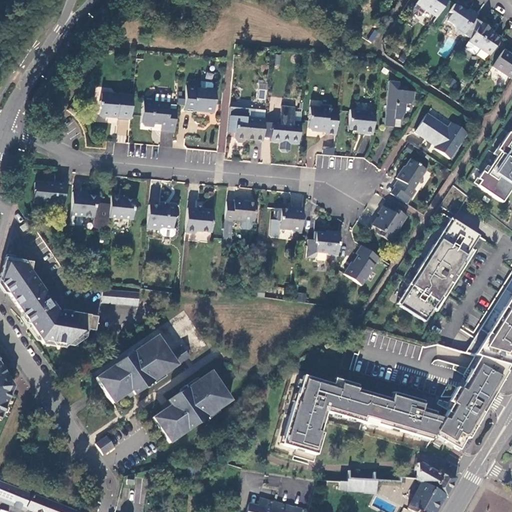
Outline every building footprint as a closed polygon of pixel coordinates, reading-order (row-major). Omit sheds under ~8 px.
[(435,19),(447,0),(417,0),(414,5),(435,19)] [(455,31),(463,36),(464,34),(475,18),(476,15),(468,9),(466,12),(454,5),(449,13),(451,14),(447,22),(453,26),(455,31)] [(479,49),(488,56),(500,38),(488,30),(489,28),(481,22),(475,18),(464,34),(471,38),(468,42),(479,49)] [(476,54),(479,49),(468,42),(465,47),(466,50),(473,55),(476,54)] [(511,79),(511,56),(511,55),(511,53),(504,49),(492,66),(511,79)] [(384,85),(380,128),(390,129),(390,123),(396,124),(401,117),(403,108),(406,108),(410,103),(411,95),(403,95),(404,91),(395,90),(395,86),(384,85)] [(203,112),(211,112),(211,108),(213,108),(215,93),(211,93),(199,93),(195,92),(195,88),(184,87),(182,114),(193,115),(193,113),(201,114),(203,112)] [(116,121),(128,122),(130,99),(99,96),(99,102),(96,104),(96,110),(98,111),(98,117),(107,119),(108,118),(115,119),(116,121)] [(167,105),(153,103),(141,102),(139,127),(142,130),(149,131),(152,128),(159,129),(158,134),(172,135),(174,113),(167,112),(167,105)] [(334,138),(336,112),(327,112),(327,108),(319,107),(317,109),(308,108),(306,130),(308,131),(311,135),(317,135),(321,133),(324,134),(325,137),(334,138)] [(297,146),(299,124),(291,124),(293,109),(280,108),(278,123),(270,122),(270,126),(268,140),(268,143),(297,146)] [(243,142),(260,144),(261,139),(262,125),(262,122),(247,121),(247,112),(227,110),(225,132),(232,133),(232,142),(234,144),(241,145),(243,142)] [(370,138),(372,112),(363,112),(360,115),(347,113),(345,135),(361,136),(361,138),(370,138)] [(449,159),(465,133),(450,123),(447,128),(425,114),(413,132),(430,144),(431,141),(435,144),(433,149),(449,159)] [(270,126),(262,125),(261,139),(268,140),(270,126)] [(511,131),(510,135),(507,133),(495,150),(498,152),(484,174),(480,172),(476,179),(479,181),(475,186),(500,203),(511,185),(511,131)] [(413,190),(426,171),(409,161),(400,173),(400,172),(394,179),(397,181),(392,189),(393,189),(410,200),(415,193),(413,190)] [(61,210),(63,185),(51,184),(52,186),(33,184),(31,204),(50,206),(50,209),(61,210)] [(410,200),(393,189),(390,195),(406,206),(410,200)] [(79,195),(71,194),(69,217),(92,219),(91,228),(96,231),(102,229),(104,206),(96,206),(97,199),(79,198),(79,195)] [(109,207),(107,219),(130,221),(131,212),(135,209),(135,202),(124,201),(118,200),(119,198),(110,197),(109,207)] [(232,204),(225,203),(223,223),(232,223),(232,221),(240,222),(251,223),(254,223),(255,206),(249,205),(242,205),(242,202),(233,201),(232,204)] [(147,205),(145,231),(155,232),(157,230),(168,231),(169,221),(173,216),(173,208),(171,206),(163,205),(162,207),(147,205)] [(388,244),(406,217),(395,210),(392,215),(382,208),(377,216),(380,218),(378,221),(375,219),(370,226),(380,233),(378,237),(388,244)] [(186,209),(183,234),(193,236),(197,233),(209,234),(211,212),(201,211),(194,210),(186,209)] [(289,233),(299,234),(302,210),(292,209),(291,211),(273,210),(272,222),(278,223),(278,230),(288,232),(289,233)] [(445,218),(429,244),(432,246),(448,220),(445,218)] [(474,235),(448,220),(432,246),(429,244),(413,271),(416,273),(395,306),(421,322),(429,309),(432,311),(461,264),(458,262),(466,249),(474,235)] [(22,234),(30,228),(27,222),(18,229),(22,234)] [(251,223),(240,222),(239,228),(242,231),(248,232),(251,229),(251,223)] [(231,227),(223,226),(221,244),(230,245),(231,227)] [(326,256),(336,257),(338,234),(326,233),(326,234),(313,233),(312,241),(306,241),(305,259),(312,260),(315,257),(315,254),(324,255),(326,256)] [(359,286),(377,258),(360,247),(356,254),(357,255),(349,267),(348,267),(343,275),(359,286)] [(466,249),(458,262),(461,264),(469,251),(466,249)] [(1,270),(0,273),(0,285),(42,346),(46,343),(69,347),(70,344),(78,345),(79,339),(87,340),(88,332),(95,333),(97,319),(71,315),(71,317),(58,315),(28,274),(22,265),(4,259),(1,270)] [(392,304),(395,306),(416,273),(413,271),(392,304)] [(511,291),(511,294),(511,295),(511,298),(506,309),(503,307),(495,320),(498,322),(476,357),(480,358),(507,366),(511,357),(511,291)] [(136,312),(138,297),(102,292),(101,307),(136,312)] [(511,295),(511,294),(503,307),(506,309),(511,298),(511,295)] [(206,345),(183,313),(92,376),(110,404),(124,395),(130,391),(133,396),(174,367),(206,345)] [(495,320),(473,356),(476,357),(498,322),(495,320)] [(334,386),(305,377),(297,403),(295,403),(284,439),(287,440),(285,446),(297,450),(297,448),(304,450),(304,452),(316,455),(322,434),(320,433),(322,426),(320,425),(322,418),(324,419),(326,412),(333,415),(333,413),(340,415),(340,417),(347,419),(348,416),(355,418),(354,421),(369,425),(370,423),(390,429),(391,427),(431,439),(432,437),(436,439),(437,437),(443,440),(441,442),(458,452),(465,438),(466,439),(490,396),(508,366),(507,366),(480,358),(473,372),(470,370),(464,382),(459,390),(456,388),(448,402),(451,404),(442,419),(435,416),(436,414),(422,410),(424,403),(399,396),(397,402),(392,401),(357,391),(358,386),(343,382),(342,388),(334,386)] [(0,418),(14,386),(0,364),(0,418)] [(170,443),(182,435),(179,431),(185,426),(188,430),(228,400),(209,373),(167,402),(169,406),(163,410),(152,418),(170,443)] [(127,400),(133,396),(130,391),(124,395),(127,400)] [(179,431),(182,435),(188,430),(185,426),(179,431)] [(101,457),(112,449),(105,438),(94,446),(101,457)] [(164,472),(186,475),(187,467),(170,464),(165,466),(164,472)] [(420,483),(443,496),(444,495),(446,496),(455,479),(440,471),(438,475),(420,465),(416,465),(414,480),(420,483)] [(200,478),(201,469),(187,467),(186,475),(200,478)] [(143,511),(147,478),(136,477),(133,511),(143,511)] [(376,482),(346,479),(345,482),(326,480),(325,489),(362,492),(363,493),(375,494),(376,482)] [(400,481),(380,479),(378,494),(388,495),(388,488),(400,489),(400,481)] [(74,511),(0,482),(0,499),(33,511),(74,511)] [(413,511),(434,511),(443,496),(420,483),(406,508),(413,511)] [(308,511),(309,511),(260,498),(258,507),(256,511),(308,511)]
